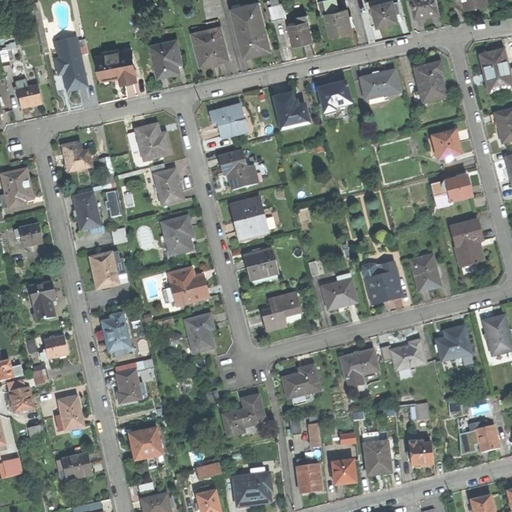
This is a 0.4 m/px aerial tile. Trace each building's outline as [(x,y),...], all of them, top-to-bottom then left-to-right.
[(323,14),(327,13),(339,11),(337,0),(330,0),(321,2),(323,14)] [(372,26),(378,24),(373,6),(372,0),(366,2),(372,26)] [(409,0),(412,15),(426,13),(439,10),(437,0),(409,0)] [(378,24),(378,26),(389,23),(399,21),(397,12),(395,4),(394,1),(384,3),(373,6),(378,24)] [(236,9),(240,21),(261,15),(258,3),(236,9)] [(269,8),(272,21),(287,17),(284,4),(269,8)] [(327,13),(332,36),(342,34),(353,32),(348,9),(339,11),(327,13)] [(35,11),(44,52),(49,51),(40,10),(35,11)] [(236,22),(246,57),(259,53),(271,49),(261,15),(240,21),(236,22)] [(297,17),(298,24),(308,21),(307,15),(297,17)] [(192,25),(194,34),(213,29),(213,31),(222,29),(219,19),(192,25)] [(290,26),(294,45),(303,43),(313,41),(308,21),(298,24),(290,26)] [(194,34),(201,66),(213,63),(213,61),(218,60),(229,57),(222,29),(213,31),(213,29),(194,34)] [(60,51),(62,59),(81,55),(78,40),(78,38),(59,42),(60,51)] [(86,38),(78,40),(81,55),(90,53),(86,38)] [(152,46),(159,77),(168,75),(180,72),(178,64),(177,58),(182,57),(178,40),(152,46)] [(121,73),(123,83),(137,80),(136,73),(138,73),(133,49),(121,52),(120,47),(108,50),(109,54),(98,56),(102,76),(114,74),(121,73)] [(55,60),(57,60),(62,59),(60,51),(54,52),(55,60)] [(78,89),(88,87),(81,55),(62,59),(57,60),(60,75),(65,74),(69,91),(78,89)] [(487,82),(491,98),(508,94),(508,95),(511,94),(511,82),(505,55),(481,61),(487,82)] [(415,68),(424,103),(447,97),(441,74),(444,73),(442,62),(426,66),(415,68)] [(361,79),(366,99),(370,99),(371,104),(386,101),(384,95),(400,91),(395,71),(377,75),(361,79)] [(18,88),(18,91),(29,88),(28,80),(16,82),(18,88)] [(319,89),(326,115),(336,113),(335,107),(351,103),(346,82),(331,86),(319,89)] [(19,93),(22,110),(33,107),(43,105),(39,86),(29,88),(18,91),(19,93)] [(276,98),(283,129),(310,123),(306,106),(298,107),(297,103),(295,103),(293,95),(284,97),(276,98)] [(221,130),(223,138),(247,133),(244,120),(246,120),(242,106),(211,113),(213,124),(219,123),(221,130)] [(499,130),(503,144),(511,142),(511,110),(495,114),(499,130)] [(137,130),(145,161),(173,154),(170,144),(167,134),(160,135),(158,125),(137,130)] [(437,151),(439,160),(462,154),(459,142),(456,132),(434,138),(437,151)] [(431,152),(437,151),(434,138),(427,139),(431,152)] [(66,160),(69,172),(87,168),(86,167),(83,152),(81,142),(63,146),(66,160)] [(89,150),(83,152),(86,167),(92,165),(89,150)] [(223,170),(224,174),(230,173),(235,190),(264,183),(259,165),(248,168),(244,151),(220,157),(223,170)] [(103,155),(107,174),(114,172),(110,153),(103,155)] [(155,175),(163,205),(184,200),(180,183),(176,169),(155,175)] [(27,170),(2,175),(7,198),(1,199),(3,208),(9,207),(9,209),(25,206),(24,201),(33,199),(29,183),(27,170)] [(447,182),(452,202),(473,196),(471,186),(468,176),(447,182)] [(452,204),(452,202),(447,182),(446,180),(431,184),(437,208),(452,204)] [(112,218),(126,214),(119,189),(104,193),(112,218)] [(78,214),(81,230),(90,228),(101,226),(94,192),(74,197),(78,214)] [(237,224),(241,240),(269,233),(260,198),(232,206),(237,224)] [(188,216),(162,223),(165,235),(159,236),(162,245),(167,243),(170,256),(192,250),(189,237),(193,236),(190,226),(188,216)] [(450,227),(462,267),(476,263),(476,264),(479,264),(478,262),(484,260),(479,240),(483,239),(480,229),(478,220),(450,227)] [(22,238),(24,248),(43,244),(41,234),(39,225),(20,229),(22,238)] [(102,233),(101,226),(90,228),(92,235),(102,233)] [(113,238),(115,244),(128,241),(127,235),(113,238)] [(249,270),(252,280),(280,273),(274,250),(246,257),(249,270)] [(112,253),(90,258),(93,273),(97,289),(119,284),(112,253)] [(412,261),(420,292),(429,290),(439,287),(434,269),(437,268),(434,255),(412,261)] [(322,267),(318,268),(317,261),(311,262),(312,275),(322,274),(322,267)] [(383,265),(386,276),(397,273),(394,262),(383,265)] [(363,276),(368,280),(379,278),(376,266),(371,265),(364,267),(362,271),(363,276)] [(192,269),(169,275),(172,287),(176,301),(177,305),(209,297),(207,290),(205,281),(196,284),(192,269)] [(368,280),(374,304),(388,301),(403,297),(397,273),(386,276),(379,278),(368,280)] [(323,288),(328,310),(341,307),(358,303),(351,275),(342,277),(344,282),(323,288)] [(29,287),(33,305),(34,305),(48,302),(56,300),(54,291),(52,282),(29,287)] [(165,304),(176,301),(172,287),(162,290),(165,304)] [(265,323),(267,332),(305,322),(298,293),(270,301),(272,310),(262,313),(265,323)] [(49,307),(48,302),(34,305),(38,321),(45,319),(45,320),(55,318),(53,306),(49,307)] [(112,319),(102,322),(104,332),(107,343),(129,337),(124,313),(111,315),(112,319)] [(211,314),(185,321),(194,352),(215,347),(212,336),(209,327),(214,325),(211,314)] [(485,322),(493,356),(511,350),(511,341),(505,315),(494,318),(495,319),(491,320),(485,322)] [(437,340),(442,361),(472,353),(465,326),(455,328),(448,330),(450,337),(437,340)] [(64,337),(44,341),(47,353),(48,360),(50,359),(58,358),(68,355),(66,346),(64,337)] [(392,350),(396,369),(399,369),(410,366),(426,363),(421,340),(410,343),(411,346),(402,348),(392,350)] [(341,357),(346,378),(379,370),(374,349),(355,354),(341,357)] [(59,365),(58,358),(50,359),(52,366),(59,365)] [(0,363),(0,381),(2,381),(13,378),(11,368),(9,361),(0,363)] [(283,378),(288,399),(293,398),(294,403),(306,400),(305,395),(321,391),(315,365),(305,367),(300,369),(301,374),(283,378)] [(412,372),(410,366),(399,369),(400,375),(412,372)] [(49,369),(37,372),(40,384),(52,381),(49,369)] [(136,370),(117,375),(118,383),(121,392),(116,393),(119,404),(142,398),(136,370)] [(8,385),(10,392),(26,388),(24,381),(8,385)] [(12,401),(15,413),(34,409),(34,407),(37,406),(38,409),(41,409),(38,398),(31,396),(29,387),(26,388),(10,392),(12,401)] [(206,393),(207,399),(220,396),(218,391),(206,393)] [(402,396),(403,406),(417,405),(416,395),(402,396)] [(63,422),(82,418),(80,406),(78,396),(58,400),(63,420),(63,422)] [(247,410),(250,425),(267,422),(260,396),(252,398),(244,400),(247,410)] [(449,401),(449,408),(462,407),(462,400),(449,401)] [(428,405),(417,405),(418,421),(429,420),(428,405)] [(463,415),(462,407),(449,408),(450,416),(463,415)] [(238,428),(250,425),(247,410),(224,416),(229,436),(239,434),(238,428)] [(84,427),(82,418),(63,422),(63,420),(57,422),(59,432),(84,427)] [(290,420),(292,436),(300,435),(299,419),(290,420)] [(480,445),(482,453),(491,451),(500,448),(494,426),(484,429),(482,423),(475,425),(480,445)] [(310,425),(313,448),(321,447),(319,424),(310,425)] [(477,445),(480,445),(475,425),(470,426),(472,433),(475,446),(477,445)] [(28,430),(32,445),(40,443),(36,428),(28,430)] [(157,429),(130,435),(133,448),(136,461),(156,456),(163,454),(157,429)] [(472,433),(470,434),(461,435),(463,455),(478,453),(477,445),(475,446),(472,433)] [(341,437),(342,445),(357,444),(356,435),(341,437)] [(381,475),(392,474),(389,442),(365,444),(368,476),(381,475)] [(424,442),(411,443),(411,453),(408,453),(408,461),(412,461),(413,466),(415,469),(420,469),(422,467),(422,465),(427,465),(434,464),(433,445),(424,446),(424,442)] [(88,454),(62,460),(62,462),(57,463),(59,472),(64,470),(67,479),(67,482),(93,476),(91,465),(88,454)] [(165,465),(163,454),(156,456),(158,467),(165,465)] [(298,468),(301,495),(312,493),(323,492),(320,465),(307,467),(306,459),(298,460),(299,468),(298,468)] [(3,464),(6,478),(22,474),(19,460),(3,464)] [(354,461),(332,463),(335,485),(342,484),(347,484),(349,486),(353,485),(355,482),(357,482),(354,461)] [(197,470),(199,479),(213,476),(222,474),(220,465),(197,470)] [(235,479),(237,507),(254,505),(271,504),(270,494),(273,494),(272,483),(271,484),(270,475),(265,475),(265,469),(251,470),(252,477),(235,479)] [(61,480),(67,479),(64,470),(59,472),(61,480)] [(177,475),(180,488),(189,486),(185,473),(177,475)] [(225,489),(222,474),(213,476),(216,491),(225,489)] [(138,485),(140,494),(154,490),(153,482),(138,485)] [(221,511),(216,491),(210,493),(209,486),(200,488),(201,491),(198,491),(199,495),(197,496),(200,511),(221,511)] [(142,500),(144,511),(171,511),(167,494),(142,500)] [(475,511),(496,511),(492,496),(481,498),(473,500),(475,509),(475,511)] [(74,511),(99,511),(107,511),(105,502),(74,507),(74,511)]
